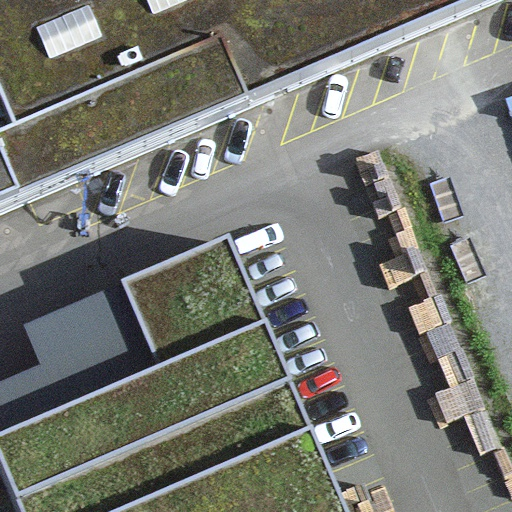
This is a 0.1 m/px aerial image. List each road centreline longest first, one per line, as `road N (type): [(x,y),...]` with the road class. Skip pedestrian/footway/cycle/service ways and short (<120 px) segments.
road 1 (unknown): [(293,91),(465,511)]
road 2 (unknown): [(0,211),(293,91)]
road 3 (unknown): [(293,91),(468,21)]
